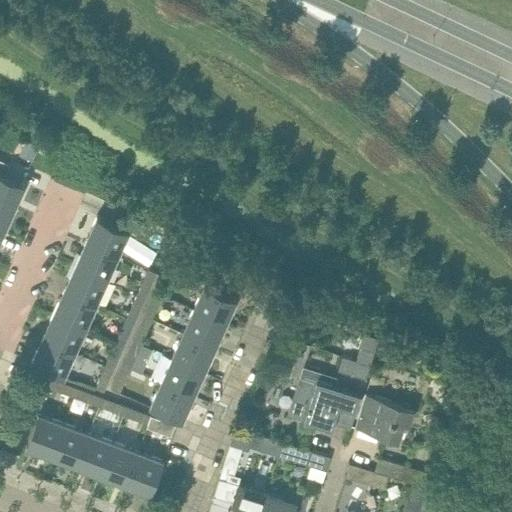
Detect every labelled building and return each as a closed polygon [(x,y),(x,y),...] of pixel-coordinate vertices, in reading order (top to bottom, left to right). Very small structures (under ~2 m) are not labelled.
[(27,138),(22,149),(35,155),(40,144),(27,138)] [(0,201),(14,208),(26,183),(22,181),(6,174),(10,164),(0,158),(0,201)] [(0,230),(4,232),(14,208),(0,201),(0,230)] [(97,215),(86,240),(118,255),(129,230),(140,235),(145,224),(122,213),(117,224),(100,217),(101,216),(97,215)] [(118,255),(86,240),(75,264),(107,279),(118,255)] [(163,275),(173,251),(165,247),(154,271),(157,272),(163,275)] [(107,279),(75,264),(64,289),(96,303),(107,279)] [(157,272),(154,271),(148,268),(138,292),(147,296),(157,272)] [(204,283),(193,308),(226,322),(237,297),(234,296),(233,296),(217,288),(222,278),(199,268),(194,279),(204,283)] [(96,303),(64,289),(53,313),(86,327),(96,303)] [(155,291),(144,315),(153,319),(164,295),(155,291)] [(136,320),(147,296),(138,292),(127,316),(136,320)] [(215,346),(226,322),(193,308),(183,332),(215,346)] [(86,327),(53,313),(43,336),(75,351),(86,327)] [(142,344),(153,319),(144,315),(133,339),(142,344)] [(126,343),(136,320),(127,316),(117,339),(126,343)] [(204,371),(215,346),(183,332),(172,356),(204,371)] [(342,356),(338,371),(365,380),(378,340),(379,339),(374,337),(365,334),(356,361),(342,356)] [(75,351),(43,336),(31,362),(35,364),(35,363),(60,374),(60,375),(64,377),(75,351)] [(115,367),(126,343),(117,339),(106,363),(115,367)] [(132,368),(142,344),(133,339),(122,364),(132,368)] [(193,395),(204,371),(172,356),(161,380),(193,395)] [(104,391),(115,367),(106,363),(96,387),(104,391)] [(121,392),(132,368),(122,364),(111,388),(121,392)] [(48,386),(73,396),(76,387),(51,378),(48,386)] [(182,420),(193,395),(161,380),(150,406),(153,407),(179,418),(178,419),(182,420)] [(351,426),(356,409),(361,394),(332,385),(330,390),(302,381),(291,414),(332,427),(335,421),(351,426)] [(101,396),(76,387),(73,396),(98,406),(101,396)] [(366,392),(361,407),(355,426),(398,440),(403,423),(408,425),(414,407),(366,392)] [(123,415),(126,406),(101,396),(98,406),(123,415)] [(148,425),(151,415),(126,406),(123,415),(148,425)] [(51,455),(64,422),(38,412),(37,416),(27,442),(25,445),(51,455)] [(175,424),(151,415),(148,425),(147,426),(171,435),(175,424)] [(77,465),(89,431),(64,422),(51,455),(77,465)] [(283,441),(254,432),(235,426),(230,443),(249,449),(250,445),(279,455),(283,441)] [(101,474),(114,441),(89,431),(77,465),(101,474)] [(126,483),(139,450),(114,441),(101,474),(126,483)] [(308,464),(312,450),(283,441),(279,455),(308,464)] [(163,463),(164,460),(139,450),(126,483),(152,493),(153,489),(162,463),(163,463)] [(379,456),(374,470),(389,474),(412,482),(427,486),(431,472),(379,456)] [(389,474),(374,470),(350,462),(345,475),(384,488),(389,474)] [(260,511),(267,491),(238,482),(238,483),(219,477),(214,494),(233,500),(229,511),(260,511)] [(412,511),(417,511),(427,486),(412,482),(404,510),(412,511)] [(432,511),(440,490),(427,486),(417,511),(432,511)] [(286,497),(267,491),(260,511),(302,511),(308,494),(289,488),(286,497)]
